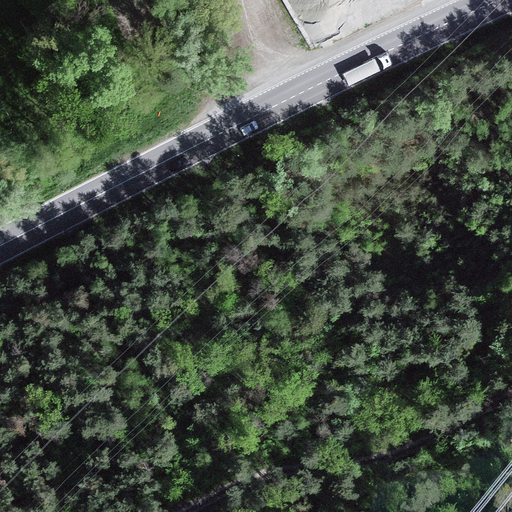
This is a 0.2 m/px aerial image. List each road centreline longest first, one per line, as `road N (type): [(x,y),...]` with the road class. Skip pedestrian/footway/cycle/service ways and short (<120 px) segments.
road 1 (tertiary): [(0,245),(309,83),(494,0)]
road 2 (track): [(511,370),(388,404),(272,449),(194,511)]
